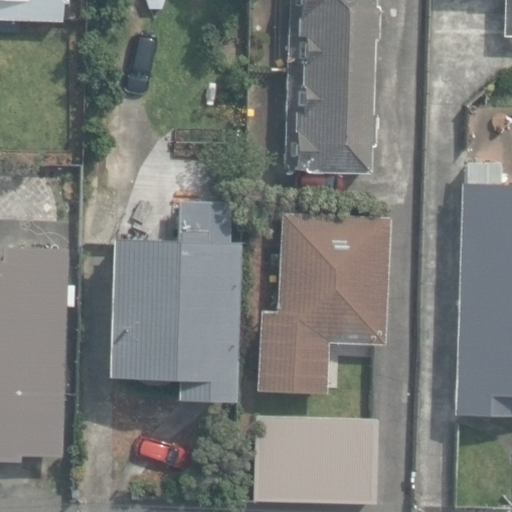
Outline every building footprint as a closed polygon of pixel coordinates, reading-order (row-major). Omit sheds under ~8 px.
[(65,1),(64,0),(0,0),(0,19),(59,21),(59,1),(65,1)] [(288,0),(281,167),(365,170),(366,143),(369,143),(370,112),(366,111),(369,35),(373,35),(374,3),(369,3),(369,0),(288,0)] [(511,0),(502,0),(501,35),(511,35),(511,0)] [(453,414),(511,415),(511,184),(500,184),(500,164),(460,163),(453,414)] [(174,400),(231,402),(234,305),(236,243),(228,242),(229,205),(175,203),(174,240),(109,238),(104,377),(166,380),(175,380),(174,392),(174,400)] [(255,390),(323,394),(326,341),(327,337),(380,340),(387,217),(282,211),(279,250),(270,250),(269,266),(278,267),(275,309),(260,308),(255,390)] [(59,456),(65,248),(0,245),(0,459),(16,460),(16,454),(59,456)] [(254,498),(373,500),(374,419),(256,417),(254,498)]
